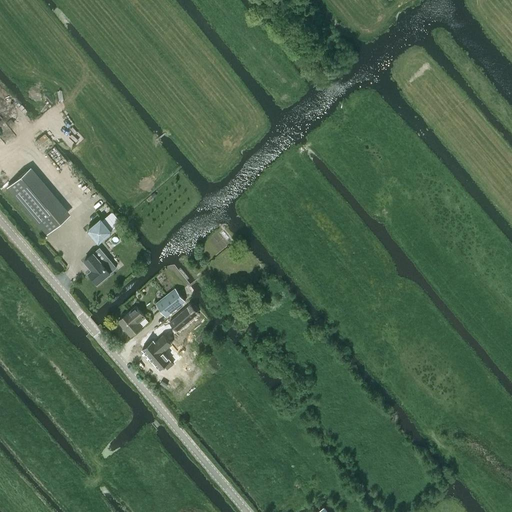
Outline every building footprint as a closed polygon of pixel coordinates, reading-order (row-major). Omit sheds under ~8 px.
[(28,168),(7,186),(47,232),(68,214),(28,168)] [(111,231),(100,219),(87,230),(99,243),(111,231)] [(94,253),(84,261),(92,270),(88,273),(97,283),(116,267),(107,257),(102,262),(94,253)] [(157,303),(167,315),(185,301),(175,288),(157,303)] [(142,327),(139,323),(146,317),(137,306),(130,312),(129,311),(118,320),(131,336),(142,327)] [(196,316),(189,307),(170,323),(178,331),(196,316)] [(154,338),(144,347),(160,366),(165,362),(167,365),(173,360),(163,349),(169,344),(161,335),(155,340),(154,338)]
